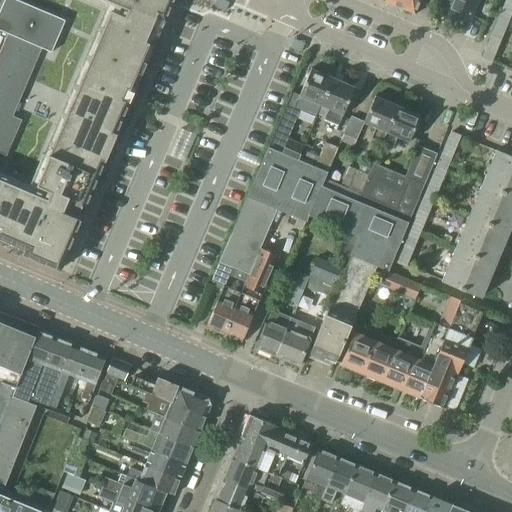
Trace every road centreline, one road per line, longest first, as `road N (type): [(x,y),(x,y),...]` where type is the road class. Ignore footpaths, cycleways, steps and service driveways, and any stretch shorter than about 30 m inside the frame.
road 1 (residential): [(0,275),(241,377)]
road 2 (residential): [(241,377),(472,474)]
road 3 (residential): [(287,0),(289,15),(307,25),(466,92)]
road 4 (residential): [(466,92),(438,45),(337,0)]
road 5 (residential): [(187,511),(241,377)]
